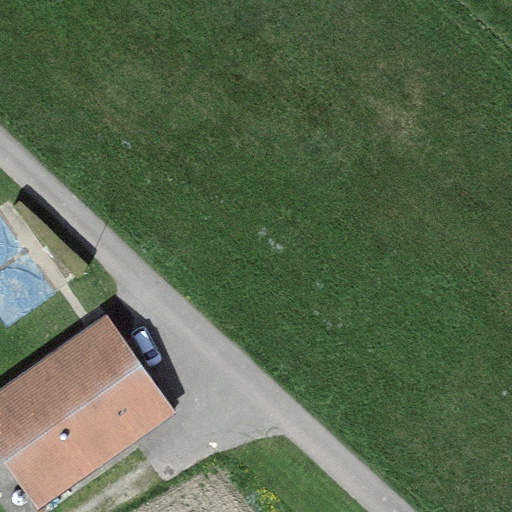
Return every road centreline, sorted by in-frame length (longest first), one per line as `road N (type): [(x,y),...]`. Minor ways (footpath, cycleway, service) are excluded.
road 1 (unclassified): [(385,511),(0,147)]
road 2 (track): [(265,403),(99,511)]
